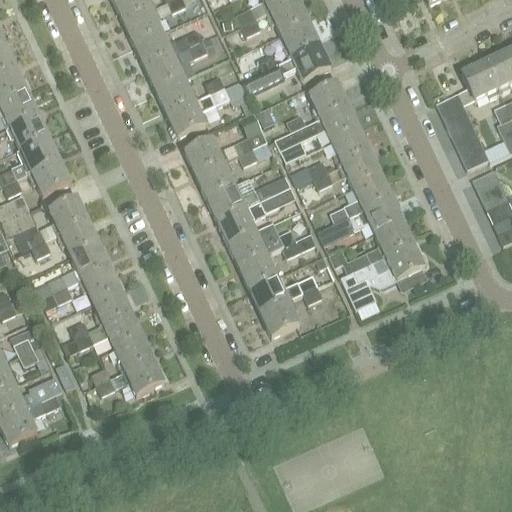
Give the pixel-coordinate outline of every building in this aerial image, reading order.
[(122,0),(113,4),(124,28),(156,13),(150,1),(147,3),(145,0),(122,0)] [(162,0),(166,8),(181,1),(183,0),(162,0)] [(262,0),(265,5),(261,7),(262,8),(236,21),(241,31),(255,25),(267,19),(298,4),(296,0),(262,0)] [(424,0),(429,9),(446,0),(424,0)] [(181,1),(166,8),(171,19),(186,12),(181,1)] [(298,4),(267,19),(272,29),(275,28),(281,40),(309,27),(298,4)] [(161,24),(156,13),(124,28),(135,51),(163,37),(157,26),(161,24)] [(255,25),(241,31),(246,42),(260,35),(255,25)] [(288,65),(320,50),(309,27),(281,40),(286,51),(283,53),(288,65)] [(188,54),(202,47),(197,36),(183,43),(188,54)] [(163,37),(135,51),(146,74),(176,59),(171,48),(168,49),(163,37)] [(207,58),(202,47),(188,54),(193,65),(207,58)] [(0,79),(16,72),(5,49),(0,51),(0,79)] [(277,70),(262,77),(241,87),(249,103),(284,86),(282,81),(296,74),(302,86),(331,73),(320,50),(288,65),(277,70)] [(511,87),(511,66),(507,56),(484,67),(499,98),(510,93),(509,89),(511,87)] [(176,59),(146,74),(157,97),(184,83),(179,72),(182,71),(176,59)] [(257,67),(262,77),(277,70),(272,60),(257,67)] [(499,98),(484,67),(460,78),(474,106),(487,100),(489,103),(499,98)] [(0,107),(27,95),(16,72),(0,79),(0,107)] [(205,89),(210,100),(224,93),(219,82),(205,89)] [(157,97),(167,120),(199,105),(194,93),(190,95),(184,83),(157,97)] [(201,118),(204,116),(215,111),(241,99),(235,88),(224,93),(210,100),(199,105),(167,120),(178,143),(206,130),(201,118)] [(315,112),(312,114),(317,126),(348,111),(337,88),(310,101),(315,112)] [(7,133),(38,118),(27,95),(0,107),(0,111),(4,120),(1,121),(7,133)] [(436,108),(441,119),(463,109),(458,98),(436,108)] [(441,119),(446,130),(468,120),(463,109),(441,119)] [(502,129),(500,130),(508,147),(511,145),(511,125),(511,124),(504,110),(495,114),(502,129)] [(348,111),(317,126),(306,132),(291,139),(275,147),(280,157),(326,135),(331,148),(359,134),(348,111)] [(21,155),(49,142),(38,118),(7,133),(12,144),(15,143),(21,155)] [(446,130),(451,141),(473,131),(468,120),(446,130)] [(300,121),(286,128),(291,139),(306,132),(300,121)] [(451,141),(457,152),(478,142),(473,131),(451,141)] [(339,172),(370,157),(359,134),(331,148),(337,159),(333,160),(339,172)] [(185,158),(196,181),(227,166),(238,162),(252,155),(266,147),(261,137),(219,157),(213,145),(185,158)] [(28,179),(60,164),(49,142),(21,155),(26,166),(23,167),(28,179)] [(457,152),(462,164),(484,153),(478,142),(457,152)] [(489,164),(484,153),(462,164),(467,174),(489,164)] [(257,166),(252,155),(238,162),(243,173),(257,166)] [(353,193),(381,180),(370,157),(339,172),(344,183),(347,181),(353,193)] [(60,164),(28,179),(33,190),(36,188),(42,200),(71,187),(60,164)] [(196,181),(207,204),(225,196),(234,191),(229,179),(233,177),(227,166),(196,181)] [(289,183),(294,193),(327,178),(322,167),(289,183)] [(0,188),(2,192),(16,185),(11,174),(0,179),(0,188)] [(472,185),(477,195),(499,185),(494,174),(472,185)] [(327,178),(294,193),(297,200),(301,198),(305,207),(320,200),(318,195),(332,189),(327,178)] [(360,217),(392,202),(381,180),(353,193),(358,205),(355,206),(360,217)] [(289,193),(284,182),(240,203),(234,191),(225,196),(207,204),(218,227),(249,212),(289,193)] [(16,185),(2,192),(6,201),(7,203),(22,196),(22,195),(16,185)] [(477,195),(482,206),(504,196),(499,185),(477,195)] [(264,216),(294,203),(289,193),(249,212),(218,227),(228,250),(249,240),(256,237),(250,226),(265,219),(264,216)] [(482,206),(487,217),(509,207),(504,196),(482,206)] [(0,229),(0,230),(29,217),(22,202),(0,212),(0,229)] [(55,227),(51,229),(52,230),(56,240),(89,225),(78,202),(49,215),(55,227)] [(349,222),(334,229),(317,237),(322,248),(352,234),(353,234),(368,227),(374,238),(403,225),(392,202),(360,217),(349,222)] [(511,219),(511,212),(509,207),(487,217),(492,228),(511,219)] [(334,229),(349,222),(344,213),(330,220),(334,229)] [(29,217),(0,230),(3,236),(7,245),(14,242),(21,257),(30,253),(43,247),(38,237),(38,235),(29,217)] [(511,219),(492,228),(497,239),(511,232),(511,219)] [(66,251),(71,262),(100,248),(89,225),(56,240),(62,252),(66,251)] [(413,248),(403,225),(374,238),(380,251),(376,252),(376,254),(342,270),(347,280),(381,264),(413,248)] [(511,245),(511,232),(497,239),(502,250),(511,245)] [(0,256),(10,251),(7,245),(3,236),(0,237),(0,256)] [(280,253),(295,246),(290,236),(275,243),(280,253)] [(268,259),(271,258),(265,247),(261,249),(256,237),(249,240),(228,250),(239,273),(268,259)] [(190,260),(203,258),(200,238),(188,240),(190,260)] [(310,239),(295,246),(280,253),(286,264),(315,250),(310,239)] [(43,247),(30,253),(36,265),(36,264),(50,258),(44,246),(43,247)] [(76,273),(73,275),(79,287),(111,271),(100,248),(71,262),(76,273)] [(339,283),(355,316),(376,306),(369,291),(371,290),(378,294),(396,285),(426,271),(428,268),(423,259),(421,258),(419,259),(413,248),(381,264),(347,280),(339,283)] [(276,270),(271,258),(268,259),(239,273),(250,295),(277,282),(272,272),(276,270)] [(93,308),(122,295),(111,271),(79,287),(84,297),(87,296),(93,308)] [(61,282),(47,288),(47,289),(53,299),(66,293),(67,292),(62,281),(61,282)] [(292,304),(302,299),(316,292),(312,282),(297,288),(298,289),(283,295),(277,282),(250,295),(261,319),(292,304)] [(72,303),(67,292),(66,293),(53,299),(58,310),(72,303)] [(322,303),(316,292),(302,299),(308,310),(322,303)] [(100,333),(133,318),(122,295),(93,308),(98,319),(94,320),(100,333)] [(0,312),(11,308),(6,298),(0,300),(0,312)] [(272,342),(299,330),(293,317),(298,315),(292,304),(261,319),(272,342)] [(11,308),(0,312),(0,323),(2,326),(16,319),(24,317),(19,305),(11,308)] [(62,351),(67,362),(93,350),(94,351),(110,344),(115,354),(144,341),(133,318),(100,333),(89,338),(74,345),(62,351)] [(69,334),(74,345),(89,338),(84,327),(69,334)] [(117,366),(122,378),(154,363),(144,341),(115,354),(120,365),(117,366)] [(13,351),(18,361),(33,354),(28,344),(13,351)] [(33,354),(18,361),(23,373),(38,366),(33,354)] [(130,387),(136,400),(165,386),(154,363),(122,378),(109,384),(95,390),(100,401),(114,394),(130,387)] [(0,396),(14,390),(8,378),(12,376),(7,366),(0,369),(0,396)] [(95,390),(109,384),(104,373),(90,379),(95,390)] [(59,380),(66,395),(75,391),(68,376),(59,380)] [(40,407),(54,400),(61,397),(54,382),(28,394),(29,398),(20,402),(14,390),(0,396),(0,425),(29,412),(40,407)] [(59,411),(54,400),(40,407),(45,417),(59,411)] [(34,423),(29,412),(0,425),(0,433),(8,450),(36,437),(31,425),(34,423)]
